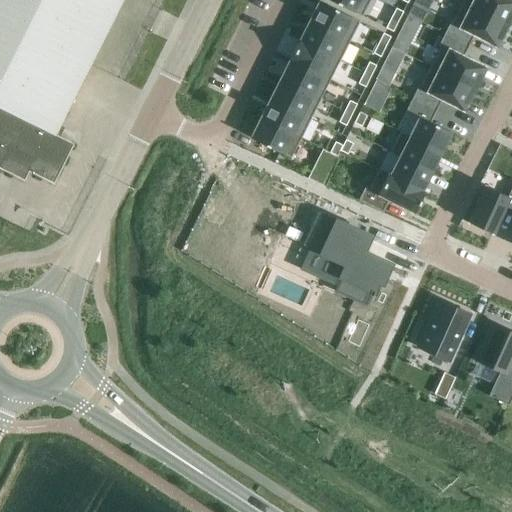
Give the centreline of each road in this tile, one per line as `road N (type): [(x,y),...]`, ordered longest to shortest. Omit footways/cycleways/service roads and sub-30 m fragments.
road 1 (residential): [(287,0),(217,141),(154,109)]
road 2 (residential): [(511,84),(433,242)]
road 3 (secondary): [(259,511),(132,426)]
road 4 (unclassified): [(95,221),(154,109)]
road 5 (unclassified): [(154,109),(208,0)]
